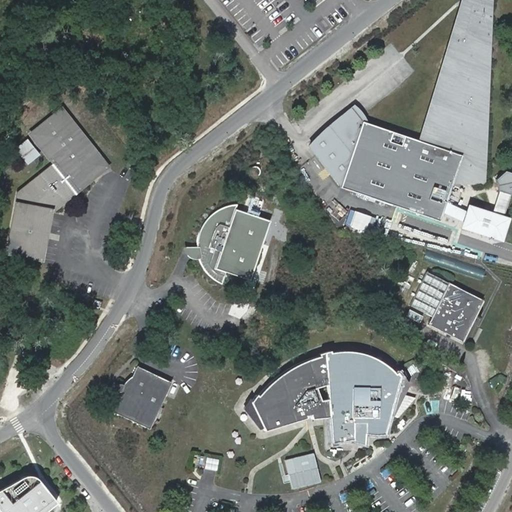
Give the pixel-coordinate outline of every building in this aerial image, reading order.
[(355,118),(350,112),(311,147),(306,150),(339,188),(338,191),(435,220),(438,210),(442,200),(447,184),(468,184),(480,138),(480,128),(482,112),(484,95),(484,71),(480,23),(480,22),(474,0),(460,0),(417,141),(361,124),(355,118)] [(487,0),(474,0),(480,22),(480,23),(484,71),(485,73),(485,74),(484,95),(482,112),(480,128),(480,138),(468,184),(487,184),(488,121),(488,68),(487,0)] [(43,260),(51,206),(64,203),(77,191),(80,196),(85,192),(112,172),(116,170),(72,109),(36,136),(54,160),(15,189),(15,198),(3,253),(43,260)] [(19,151),(30,163),(41,153),(33,145),(27,150),(24,147),(19,151)] [(258,166),(254,164),(250,164),(247,167),(245,171),(247,175),(251,177),(256,176),(258,173),(259,170),(258,166)] [(493,215),(467,205),(465,209),(461,219),(460,223),(495,237),(502,219),(497,217),(505,198),(511,195),(511,194),(511,182),(511,181),(505,178),(497,181),(494,188),(498,196),(500,197),(493,215)] [(438,210),(461,219),(465,209),(442,200),(438,210)] [(194,241),(196,254),(197,260),(202,268),(208,276),(218,282),(223,270),(246,278),(266,219),(234,208),(235,203),(220,206),(210,212),(203,220),(197,230),(194,241)] [(333,219),(351,224),(350,230),(371,235),(375,216),(336,206),(333,219)] [(431,225),(430,231),(444,234),(445,228),(431,225)] [(192,252),(196,254),(194,241),(180,241),(184,247),(192,252)] [(482,297),(426,270),(410,302),(432,313),(429,321),(462,337),(482,297)] [(256,391),(251,399),(262,424),(264,427),(307,415),(306,414),(311,413),(312,416),(328,415),(331,440),(347,438),(351,437),(352,430),(362,431),(362,433),(381,433),(385,419),(398,373),(395,371),(393,372),(390,368),(386,365),(379,360),(368,354),(347,349),(337,349),(328,350),(328,349),(321,350),(316,351),(316,353),(308,355),(301,357),(294,361),(287,365),(278,371),(266,383),(257,392),(256,391)] [(172,382),(138,366),(133,372),(130,376),(121,388),(116,399),(114,410),(150,427),(172,382)] [(258,426),(262,424),(251,399),(249,396),(243,404),(258,426)] [(352,430),(351,437),(347,438),(348,441),(361,445),(362,433),(362,431),(352,430)] [(287,457),(291,487),(321,483),(317,453),(287,457)] [(0,511),(48,511),(60,502),(43,480),(40,478),(38,477),(35,476),(29,476),(25,478),(18,482),(5,489),(0,491),(0,511)]
